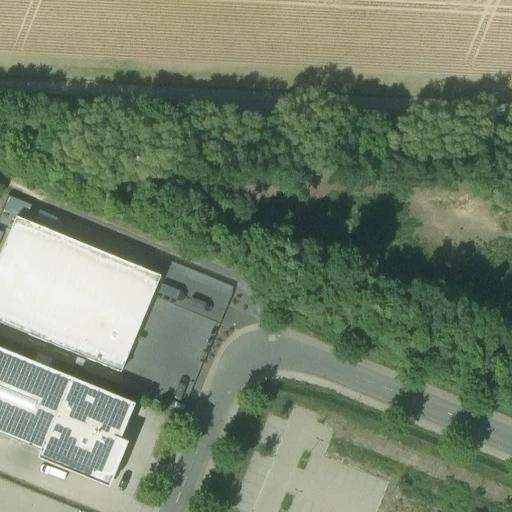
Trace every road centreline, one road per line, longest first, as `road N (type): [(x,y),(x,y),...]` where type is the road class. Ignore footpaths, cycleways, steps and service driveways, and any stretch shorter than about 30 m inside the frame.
road 1 (track): [(511,110),(0,87)]
road 2 (unclassified): [(511,443),(346,373),(278,350),(260,352),(227,374),(172,511)]
